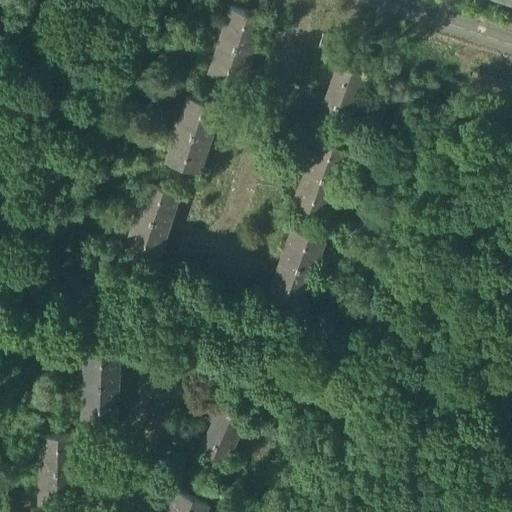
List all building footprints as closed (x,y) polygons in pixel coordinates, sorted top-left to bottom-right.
[(264,17),(230,6),(219,38),(248,48),(253,36),(257,37),(264,17)] [(349,44),(323,34),(318,48),(340,56),(338,62),(342,64),(349,44)] [(248,48),(219,38),(208,71),(241,82),(248,62),(244,61),(248,48)] [(342,64),(338,62),(320,112),(347,121),(364,72),(342,64)] [(511,84),(473,71),(464,98),(511,113),(511,84)] [(220,105),(187,94),(176,127),(204,136),(208,124),(214,125),(220,105)] [(204,136),(176,127),(165,160),(198,171),(205,151),(200,149),(204,136)] [(348,148),(316,136),(309,156),(314,158),(309,171),(337,180),(348,148)] [(337,180),(309,171),(305,183),(300,182),(293,201),(325,213),(337,180)] [(179,190),(146,179),(135,212),(163,222),(167,209),(172,211),(179,190)] [(163,222),(135,212),(124,245),(157,256),(164,236),(159,234),(163,222)] [(324,238),(292,226),(284,246),(289,248),(285,260),(312,270),(324,238)] [(312,270),(285,260),(280,272),(275,270),(268,290),(300,302),(312,270)] [(257,295),(222,283),(215,305),(250,316),(257,295)] [(191,328),(172,320),(163,339),(183,347),(191,328)] [(119,348),(84,346),(83,381),(112,382),(112,368),(118,368),(119,348)] [(112,382),(83,381),(81,415),(116,417),(117,396),(111,396),(112,382)] [(246,413),(215,399),(208,416),(213,418),(200,447),(225,459),(246,413)] [(75,432),(41,432),(40,466),(70,467),(70,454),(75,454),(75,432)] [(70,467),(40,466),(39,501),(74,502),(74,480),(69,480),(70,467)] [(203,511),(208,501),(176,487),(168,506),(173,508),(171,511),(203,511)]
